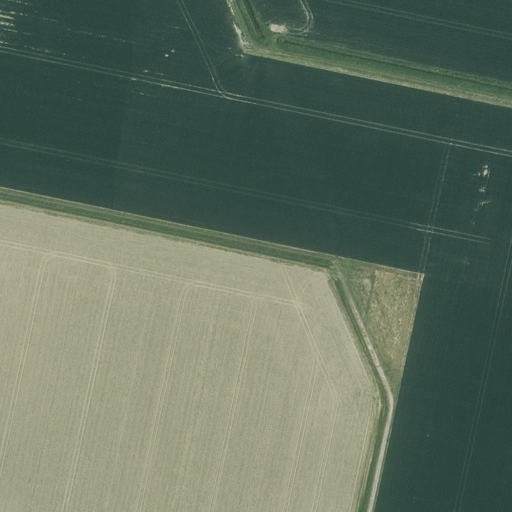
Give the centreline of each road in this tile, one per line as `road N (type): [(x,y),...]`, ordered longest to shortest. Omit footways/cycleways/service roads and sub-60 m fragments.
road 1 (track): [(258,44),(511,102)]
road 2 (track): [(369,511),(391,401),(339,275)]
